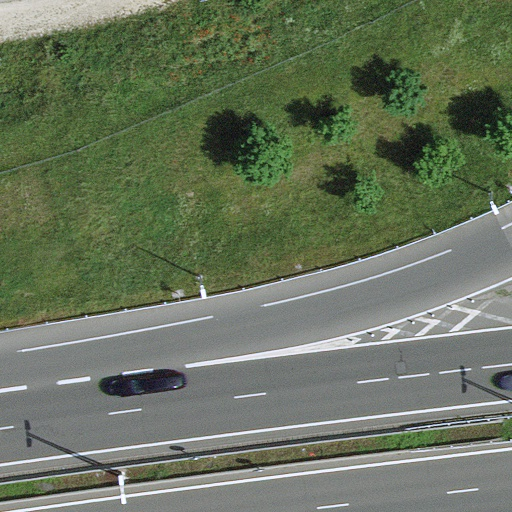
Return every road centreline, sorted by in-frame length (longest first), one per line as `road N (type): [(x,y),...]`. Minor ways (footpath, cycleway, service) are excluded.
road 1 (motorway): [(511,246),(311,321),(0,406)]
road 2 (motorway): [(511,362),(0,426)]
road 3 (motorway): [(310,511),(511,487)]
